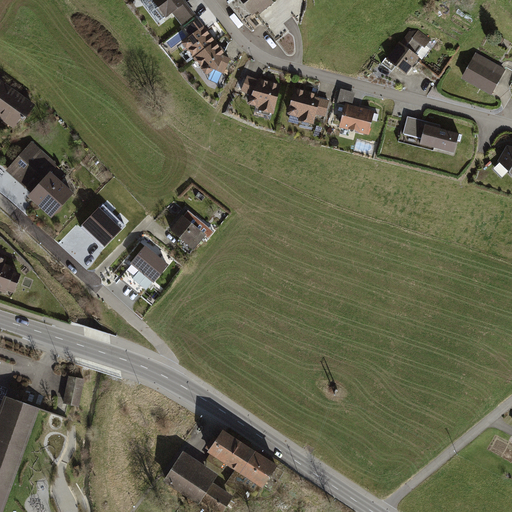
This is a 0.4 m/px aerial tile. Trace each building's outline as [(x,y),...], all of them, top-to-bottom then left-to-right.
[(195,14),(184,0),(152,0),(165,18),(172,14),(180,25),(195,14)] [(236,0),(252,19),(272,3),(269,0),(236,0)] [(179,43),(191,59),(215,41),(197,19),(184,29),(188,36),(179,43)] [(425,49),(407,34),(385,60),(403,75),(425,49)] [(222,51),(215,41),(191,59),(206,76),(214,72),(223,75),(230,58),(222,56),(222,51)] [(505,69),(474,53),(459,80),(490,96),(505,69)] [(256,81),(245,76),(238,92),(249,96),(245,106),(255,108),(254,110),(272,115),(279,84),(257,78),(256,81)] [(36,106),(0,79),(0,121),(11,130),(19,120),(23,123),(36,106)] [(307,90),(292,87),(286,115),(297,118),(296,121),(312,125),(314,115),(325,117),(329,100),(316,97),(318,88),(308,86),(307,90)] [(344,104),(350,106),(354,93),(339,89),(335,104),(343,106),(344,104)] [(344,104),(343,106),(337,128),(367,136),(373,111),(350,106),(344,104)] [(439,126),(406,118),(400,143),(432,151),(432,149),(453,155),(458,135),(438,129),(439,126)] [(57,164),(30,142),(4,171),(30,194),(49,173),(57,164)] [(511,148),(506,146),(496,162),(509,176),(511,177),(511,148)] [(73,194),(49,173),(30,194),(27,198),(50,219),(73,194)] [(123,228),(100,207),(83,225),(106,246),(123,228)] [(204,235),(180,216),(167,233),(191,251),(204,235)] [(169,265),(145,245),(130,264),(153,284),(169,265)] [(0,293),(5,295),(6,292),(13,294),(20,275),(13,273),(14,268),(4,265),(5,260),(0,257),(0,293)] [(86,380),(70,376),(64,404),(80,407),(86,380)] [(0,511),(2,511),(42,408),(6,396),(0,413),(0,511)] [(277,467),(222,431),(206,455),(207,457),(221,465),(231,472),(258,489),(261,491),(277,467)] [(216,476),(181,452),(160,483),(195,506),(203,495),(211,483),(216,476)] [(221,465),(207,457),(204,460),(218,470),(221,465)] [(258,489),(231,472),(223,486),(242,497),(245,493),(253,498),(258,489)] [(211,483),(203,495),(225,509),(232,497),(211,483)]
